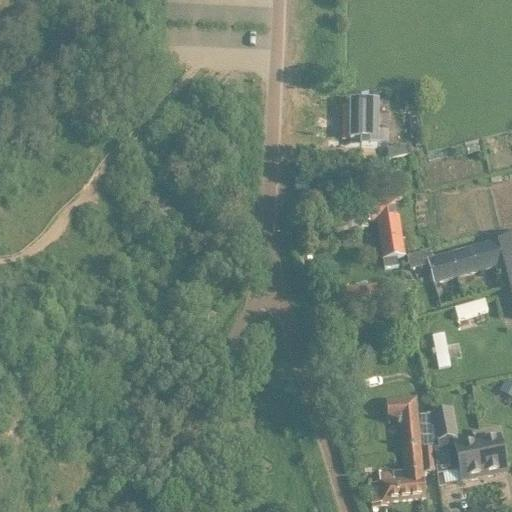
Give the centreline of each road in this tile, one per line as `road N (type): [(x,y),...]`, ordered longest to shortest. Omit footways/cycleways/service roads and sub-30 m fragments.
road 1 (residential): [(346,511),(262,249),(271,0)]
road 2 (unknown): [(222,511),(227,463),(209,361),(212,313),(238,277),(261,217)]
